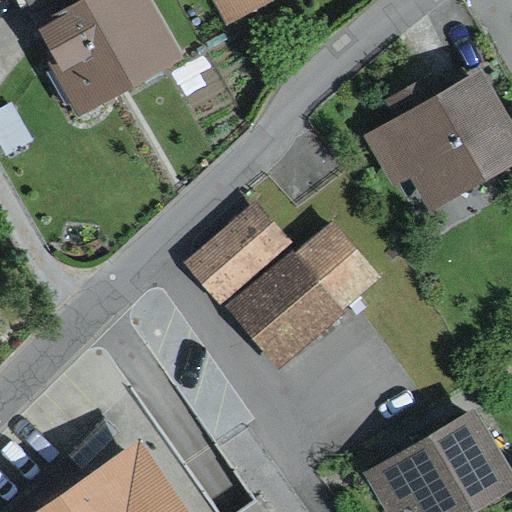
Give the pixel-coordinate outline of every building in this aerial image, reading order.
[(87,0),(46,26),(85,96),(167,50),(138,0),(87,0)] [(425,156),(444,189),(511,150),(511,143),(475,80),(429,107),(417,86),(390,101),(402,122),(396,125),(417,161),(425,156)] [(279,241),(253,211),(194,262),(220,292),(279,241)] [(232,307),(277,359),(374,275),(332,225),(232,307)] [(412,493),(423,511),(451,511),(508,479),(471,416),(371,474),(390,506),(412,493)] [(172,511),(134,457),(55,511),(172,511)]
